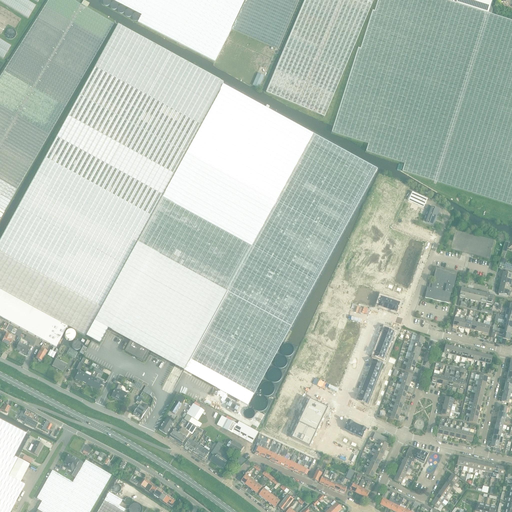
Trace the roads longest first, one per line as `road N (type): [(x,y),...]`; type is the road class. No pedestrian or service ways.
road 1 (unclassified): [(177,450),(0,358)]
road 2 (unclassified): [(207,511),(66,427)]
road 3 (primary): [(231,511),(95,425)]
